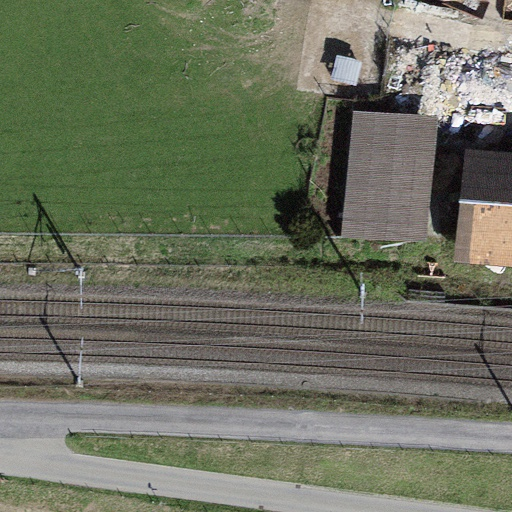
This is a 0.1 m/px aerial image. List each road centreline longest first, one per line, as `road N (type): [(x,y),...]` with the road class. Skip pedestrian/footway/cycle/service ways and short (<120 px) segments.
road 1 (track): [(511,443),(0,419)]
road 2 (track): [(410,511),(0,454)]
